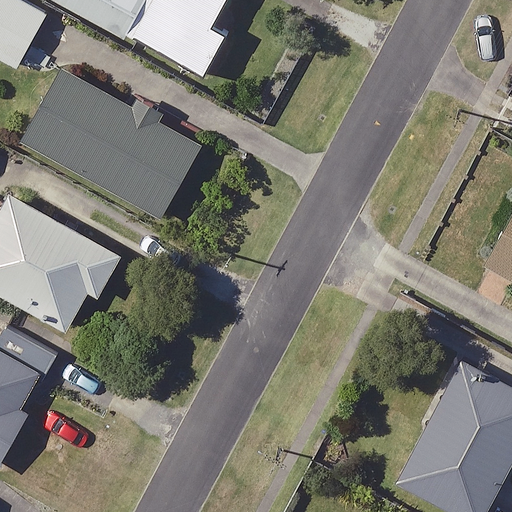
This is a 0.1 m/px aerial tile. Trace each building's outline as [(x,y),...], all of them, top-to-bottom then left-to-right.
[(50,8),(34,0),(0,0),(0,53),(19,64),(50,8)] [(69,0),(210,70),(237,15),(222,7),(225,0),(69,0)] [(201,141),(67,66),(28,137),(162,211),(201,141)] [(126,245),(17,182),(0,210),(0,283),(69,324),(92,284),(101,289),(126,245)] [(511,217),(488,262),(511,274),(511,217)] [(0,460),(30,408),(21,403),(39,372),(45,376),(58,353),(1,320),(0,323),(0,460)] [(484,511),(511,458),(511,384),(466,360),(405,478),(471,511),(484,511)]
